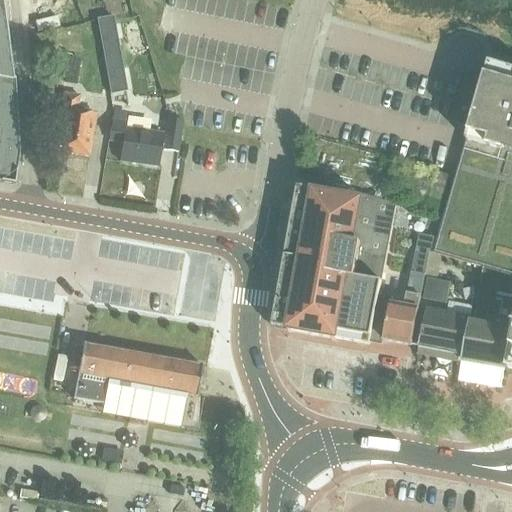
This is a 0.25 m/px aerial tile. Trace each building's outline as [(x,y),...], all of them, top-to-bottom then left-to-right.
[(0,0),(0,181),(17,184),(19,152),(14,81),(2,0),(0,0)] [(57,18),(35,23),(38,33),(59,27),(57,18)] [(112,19),(95,22),(109,97),(126,94),(112,19)] [(69,60),(65,85),(76,86),(79,62),(69,60)] [(511,69),(510,69),(489,63),(486,72),(484,81),(473,78),(465,76),(465,75),(463,75),(462,75),(459,86),(457,93),(449,122),(452,123),(469,128),(470,128),(469,130),(466,141),(456,175),(454,184),(435,248),(433,254),(472,265),(485,269),(511,276),(511,336),(506,370),(511,370),(511,69)] [(90,158),(97,116),(82,113),(83,109),(78,109),(80,97),(64,95),(59,123),(62,123),(58,148),(71,150),(70,154),(90,158)] [(178,154),(183,122),(168,120),(164,152),(178,154)] [(158,168),(163,135),(126,130),(127,124),(113,122),(110,142),(123,144),(120,163),(158,168)] [(360,199),(298,188),(273,328),(289,331),(289,333),(335,341),(336,339),(370,345),(397,205),(361,195),(360,199)] [(379,296),(371,339),(384,342),(385,341),(412,347),(413,346),(430,256),(416,253),(406,307),(392,304),(393,298),(379,295),(379,296)] [(419,354),(418,356),(422,356),(461,364),(462,362),(463,362),(459,382),(502,389),(506,370),(511,336),(511,276),(485,269),(475,319),(470,318),(450,315),(447,314),(427,310),(420,347),(420,348),(419,354)] [(425,302),(448,307),(452,286),(429,281),(425,302)] [(203,367),(83,346),(78,376),(73,399),(103,403),(107,381),(197,398),(203,367)] [(112,442),(113,426),(96,425),(95,441),(112,442)] [(21,490),(20,498),(36,500),(37,492),(21,490)]
